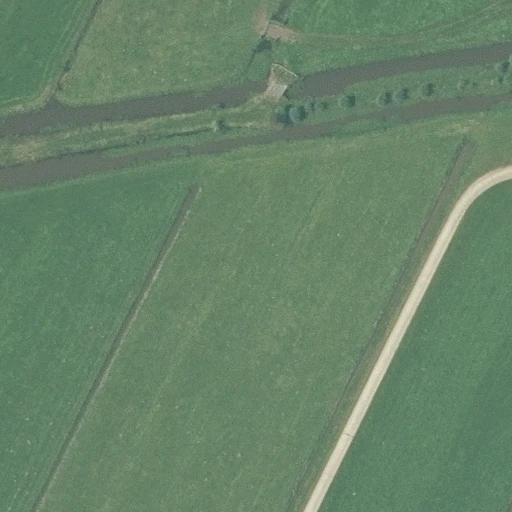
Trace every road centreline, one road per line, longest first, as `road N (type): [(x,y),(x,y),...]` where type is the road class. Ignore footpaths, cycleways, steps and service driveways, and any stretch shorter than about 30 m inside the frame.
road 1 (track): [(0,153),(511,74)]
road 2 (track): [(309,511),(458,210),(480,186),(511,175)]
